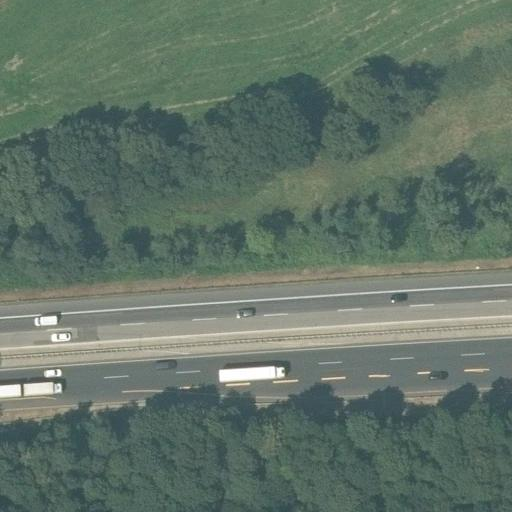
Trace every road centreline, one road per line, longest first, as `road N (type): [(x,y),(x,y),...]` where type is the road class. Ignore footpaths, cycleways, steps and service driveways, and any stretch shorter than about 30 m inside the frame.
road 1 (motorway): [(511,311),(0,341)]
road 2 (motorway): [(0,392),(511,366)]
